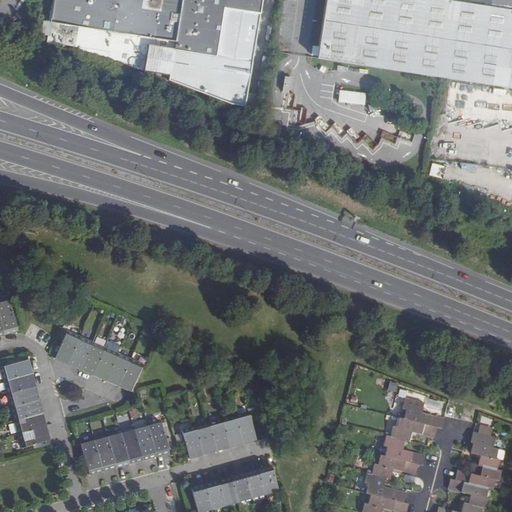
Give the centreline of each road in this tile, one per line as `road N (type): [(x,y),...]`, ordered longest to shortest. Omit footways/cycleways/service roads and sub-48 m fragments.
road 1 (trunk): [(511,303),(174,175)]
road 2 (trunk): [(218,222),(511,334)]
road 3 (trunk): [(0,150),(218,222)]
road 4 (trunk): [(0,177),(163,219),(218,222)]
road 5 (trunk): [(174,175),(127,143),(0,90)]
road 6 (trunk): [(174,175),(0,121)]
road 7 (unknown): [(299,56),(384,82),(391,97),(371,122)]
